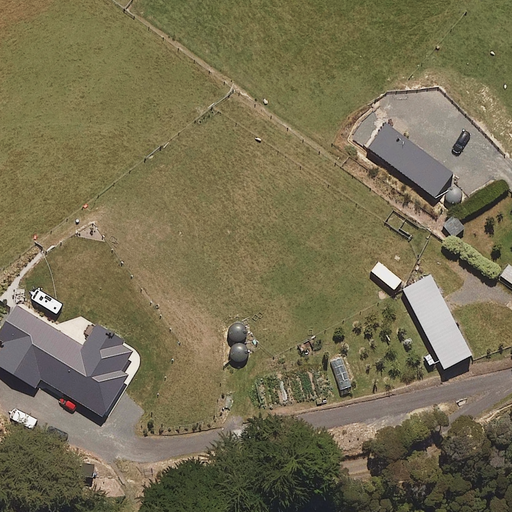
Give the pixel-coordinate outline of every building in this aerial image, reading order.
[(454,176),(387,125),(369,148),(436,199),(454,176)] [(455,217),(443,226),(454,239),(466,230),(455,217)] [(402,283),(379,263),(372,272),(395,291),(402,283)] [(463,363),(431,282),(396,296),(428,377),(463,363)] [(120,374),(133,353),(122,346),(124,342),(96,325),(83,347),(16,306),(0,333),(0,340),(5,344),(0,351),(0,367),(36,389),(41,380),(104,418),(128,379),(120,374)] [(230,348),(229,349),(229,350),(228,351),(228,353),(228,355),(229,357),(229,358),(230,360),(231,361),(233,362),(234,363),(236,364),(238,364),(240,364),(241,363),(243,363),(245,362),(246,361),(247,359),(248,358),(248,356),(249,354),(249,352),(248,351),(248,349),(247,347),(245,346),(244,345),(242,344),(241,344),(242,343),(244,342),(245,341),(246,340),(247,338),(247,336),(248,335),(248,333),(247,331),(247,329),(246,328),(244,327),(243,325),(241,325),(240,324),(238,324),(236,324),(234,324),(233,325),(231,326),(230,327),(229,328),(228,329),(228,330),(227,332),(227,333),(227,335),(228,337),(228,339),(229,340),(230,341),(232,343),(233,343),(235,344),(234,345),(232,345),(231,347),(230,348)] [(342,355),(329,360),(341,396),(354,391),(342,355)]
